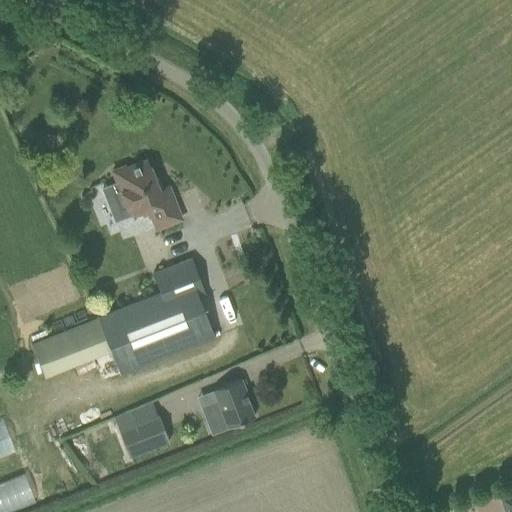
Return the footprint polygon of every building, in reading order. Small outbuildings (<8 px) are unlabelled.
[(30,133),(27,146),(35,148),(34,152),(48,155),(52,137),(30,133)] [(155,229),(161,227),(180,219),(167,186),(156,190),(152,181),(154,181),(146,160),(125,168),(124,166),(111,171),(116,182),(102,187),(115,222),(147,209),(155,229)] [(190,258),(172,266),(151,274),(159,293),(96,318),(107,347),(120,376),(195,345),(214,337),(197,296),(204,294),(190,258)] [(240,379),(221,386),(212,390),(216,400),(201,406),(212,434),(227,428),(234,425),(253,417),(245,396),(246,395),(240,379)] [(119,430),(120,434),(129,457),(149,449),(144,437),(163,429),(158,415),(119,430)] [(0,511),(11,511),(39,503),(29,474),(0,483),(0,511)] [(511,511),(511,492),(501,497),(506,511),(511,511)]
